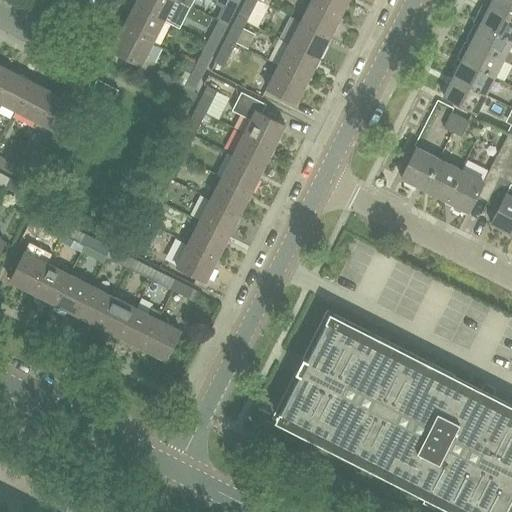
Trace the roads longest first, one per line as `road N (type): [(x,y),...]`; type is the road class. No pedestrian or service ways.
road 1 (tertiary): [(175,473),(320,183)]
road 2 (residential): [(320,183),(511,279)]
road 3 (tertiary): [(320,183),(413,0)]
road 4 (tertiary): [(175,473),(0,383)]
